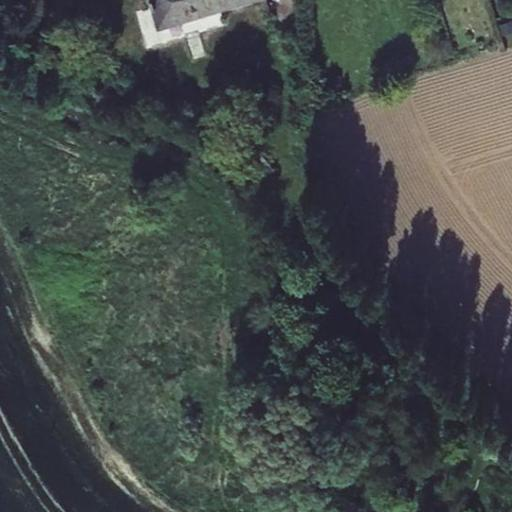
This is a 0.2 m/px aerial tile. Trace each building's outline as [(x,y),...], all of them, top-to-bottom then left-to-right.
[(149,0),(157,26),(246,0),(149,0)] [(511,18),(499,23),(503,35),(511,31),(511,18)] [(449,51),(435,55),(437,63),(451,59),(449,51)] [(342,74),(322,75),(323,88),(342,87),(342,74)] [(311,91),(313,103),(325,100),(323,88),(311,91)] [(511,440),(501,452),(511,462),(511,440)]
